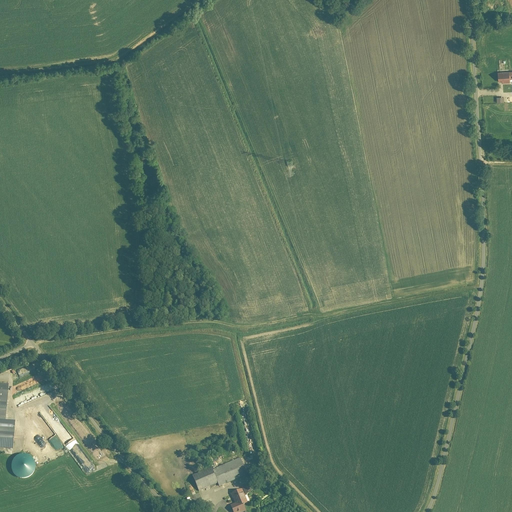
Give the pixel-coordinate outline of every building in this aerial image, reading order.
[(511,79),(511,72),(498,73),(499,84),(511,84),(511,80),(511,79)] [(0,386),(0,420),(8,421),(10,387),(0,386)] [(16,433),(0,432),(0,448),(15,450),(16,433)] [(220,489),(249,478),(242,461),(225,468),(222,460),(227,458),(223,451),(216,454),(217,457),(208,460),(212,471),(194,478),(200,493),(219,486),(220,489)] [(14,475),(18,477),(22,478),(26,478),(30,476),(33,472),(34,468),(34,464),(33,460),(29,457),(26,455),(21,455),(17,456),(14,459),(12,463),(11,467),(12,471),(14,475)] [(250,488),(232,496),(236,506),(230,509),(231,511),(246,511),(244,507),(251,504),(248,497),(253,495),(250,488)]
